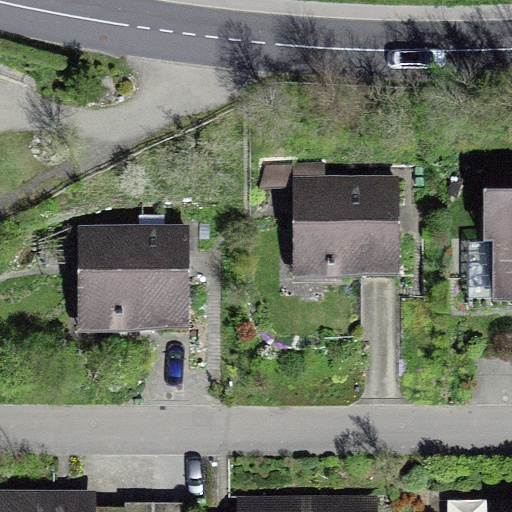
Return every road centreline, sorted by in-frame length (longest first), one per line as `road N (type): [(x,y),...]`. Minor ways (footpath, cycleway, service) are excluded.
road 1 (secondary): [(511,42),(213,38),(3,0)]
road 2 (residential): [(511,432),(0,427)]
